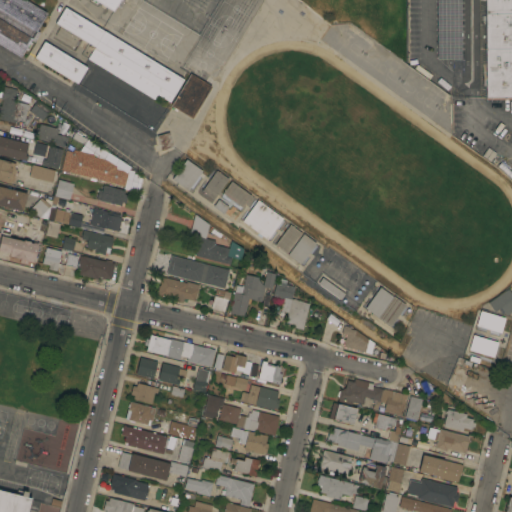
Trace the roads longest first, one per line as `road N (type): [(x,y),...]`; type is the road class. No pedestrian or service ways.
road 1 (residential): [(156,185),(76,511)]
road 2 (tertiary): [(0,273),(320,355)]
road 3 (residential): [(320,355),(280,511)]
